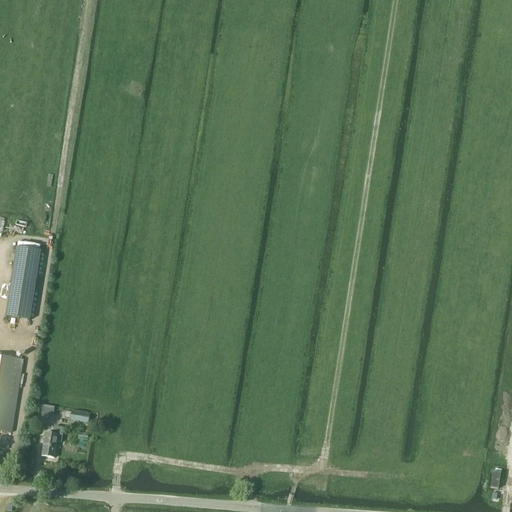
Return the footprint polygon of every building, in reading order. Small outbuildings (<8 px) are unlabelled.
[(16,248),(5,317),(29,321),(40,252),(16,248)] [(0,431),(11,433),(23,360),(12,359),(0,356),(0,431)] [(71,412),(70,421),(88,424),(89,415),(71,412)] [(61,443),(63,429),(54,427),(53,435),(45,434),(41,457),(54,459),(56,442),(61,443)] [(491,486),(498,488),(501,475),(494,474),(491,486)]
